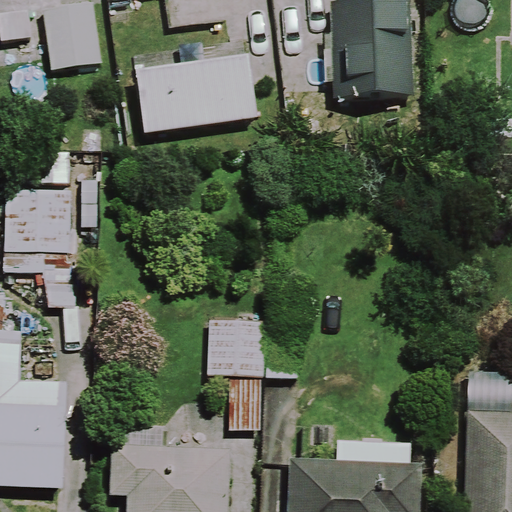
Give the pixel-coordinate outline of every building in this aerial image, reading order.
[(404,0),(342,0),(343,13),(330,13),(334,108),(409,104),(404,0)] [(97,71),(88,10),(40,17),(49,78),(97,71)] [(29,13),(0,15),(0,56),(33,53),(29,13)] [(251,126),(242,68),(133,84),(142,142),(251,126)] [(37,259),(72,260),(73,235),(91,236),(93,201),(0,197),(0,276),(37,278),(37,259)] [(75,272),(42,271),(41,315),(74,316),(75,272)] [(296,329),(206,325),(203,381),(293,385),(296,329)] [(15,390),(16,340),(0,339),(0,493),(57,495),(60,391),(15,390)] [(257,437),(256,394),(225,394),(226,438),(257,437)] [(511,511),(511,419),(504,419),(504,401),(465,399),(460,511),(511,511)] [(413,511),(415,472),(406,472),(407,451),(333,447),(332,470),(287,468),(284,511),(413,511)] [(221,511),(224,458),(108,453),(106,501),(124,502),(123,511),(221,511)]
